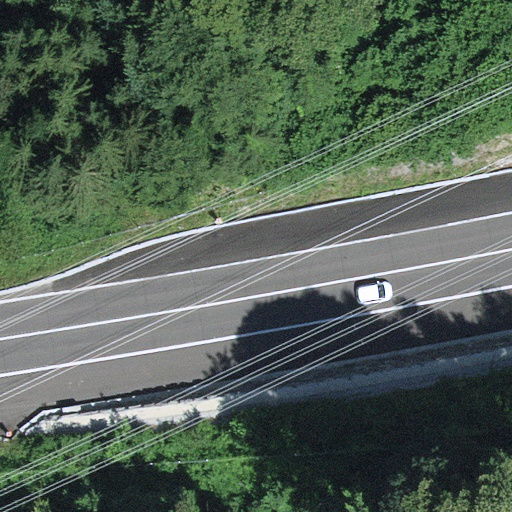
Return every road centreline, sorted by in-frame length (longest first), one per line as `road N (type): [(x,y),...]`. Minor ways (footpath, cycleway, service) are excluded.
road 1 (trunk): [(0,351),(511,256)]
road 2 (track): [(353,511),(403,474),(511,444)]
